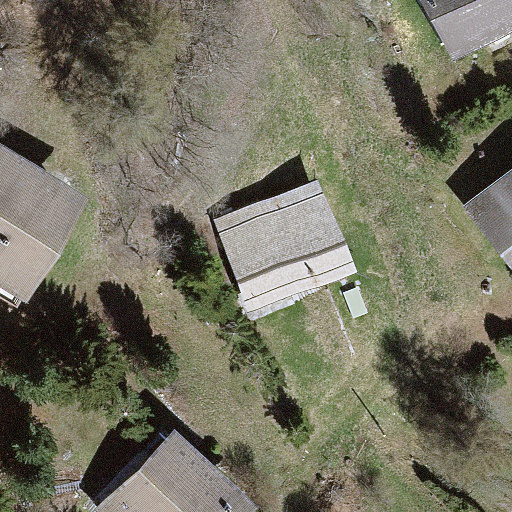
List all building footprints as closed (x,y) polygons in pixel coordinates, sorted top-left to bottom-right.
[(511,20),(501,0),(402,0),(442,71),(511,35),(511,20)] [(511,148),(453,206),(511,275),(511,148)] [(61,186),(0,153),(0,292),(7,297),(61,186)] [(300,177),(226,218),(265,307),(345,268),(300,177)] [(218,511),(240,487),(151,423),(81,511),(218,511)]
